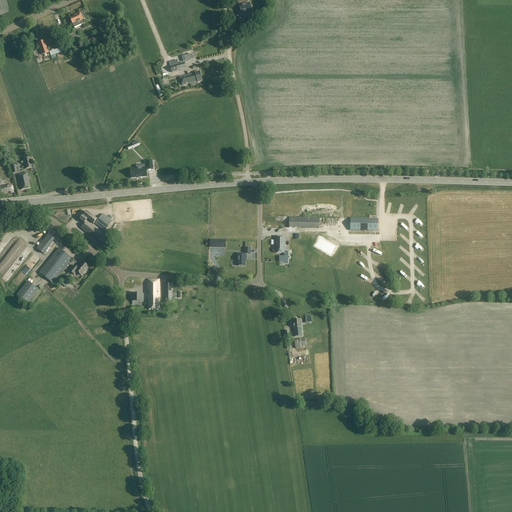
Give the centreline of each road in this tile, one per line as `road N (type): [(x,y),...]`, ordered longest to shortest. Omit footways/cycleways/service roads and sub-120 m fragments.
road 1 (tertiary): [(511,182),(258,181)]
road 2 (unclassified): [(149,511),(135,442),(122,273)]
road 3 (unclassified): [(122,273),(256,281),(258,181)]
road 4 (tertiary): [(35,201),(246,182)]
road 5 (track): [(247,173),(222,0)]
